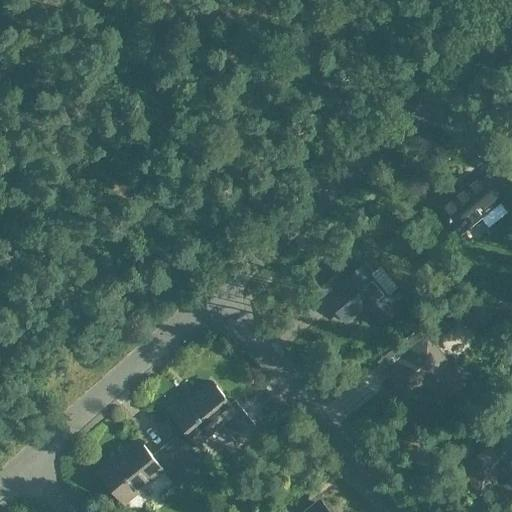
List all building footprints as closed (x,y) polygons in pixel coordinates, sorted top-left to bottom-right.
[(482,180),(479,176),(440,208),(461,234),(501,202),(507,211),(511,207),(511,194),(493,171),(482,180)] [(392,241),(388,241),(385,244),(386,248),(389,250),(393,250),(395,247),(395,243),(392,241)] [(342,283),(344,286),(328,298),(346,321),(362,308),(377,326),(400,308),(389,295),(399,287),(383,266),(373,274),(365,264),(342,283)] [(447,299),(453,294),(448,288),(442,293),(447,299)] [(438,313),(452,330),(471,313),(457,296),(438,313)] [(452,337),(442,342),(453,362),(463,356),(452,337)] [(407,397),(423,384),(438,402),(462,383),(428,340),(388,373),(407,397)] [(235,401),(230,405),(212,383),(198,394),(200,396),(190,404),(188,402),(174,414),(198,443),(221,424),(237,444),(257,427),(235,401)] [(462,465),(481,490),(497,477),(511,495),(511,445),(502,434),(462,465)] [(115,461),(101,473),(125,503),(163,472),(169,479),(175,474),(183,483),(193,475),(167,443),(151,456),(139,442),(125,453),(127,456),(117,463),(115,461)] [(234,503),(241,511),(248,511),(255,508),(245,495),(234,503)]
